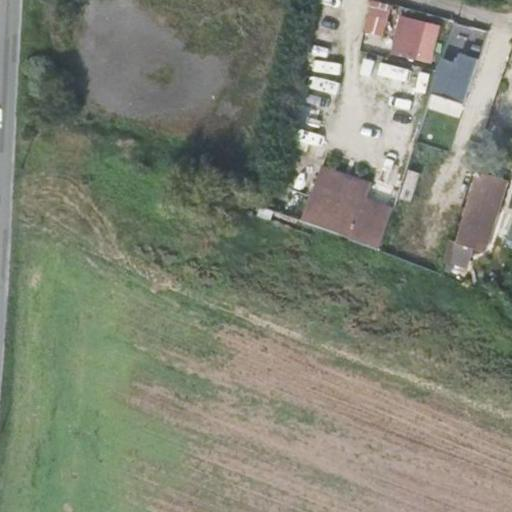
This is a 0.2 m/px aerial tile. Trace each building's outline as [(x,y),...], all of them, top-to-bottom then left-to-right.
[(392,14),(370,9),(364,30),(385,36),(392,14)] [(439,24),(401,17),(394,55),(432,62),(439,24)] [(462,56),(453,83),(472,89),(481,63),(462,56)] [(511,139),(503,137),(500,146),(509,149),(511,142),(511,139)] [(312,222),(387,249),(398,207),(373,200),(375,184),(323,168),(312,222)] [(477,247),(491,251),(511,179),(479,170),(452,262),(471,267),(477,247)]
